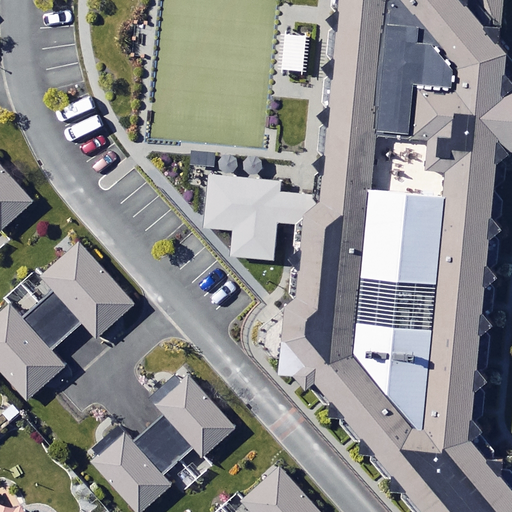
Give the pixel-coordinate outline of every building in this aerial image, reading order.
[(334,0),(313,194),(293,192),(285,191),(286,180),(213,173),(208,228),(236,231),(234,255),(279,259),(282,224),(291,225),(310,227),(296,379),(407,511),(511,511),(511,486),(483,448),(506,149),(511,85),(511,81),(511,48),(505,42),(508,0),(334,0)] [(310,36),(288,35),(285,70),(308,71),(310,36)] [(307,105),(282,102),(278,151),(303,153),(307,105)] [(0,226),(1,228),(31,199),(0,167),(0,226)] [(21,317),(10,304),(0,312),(0,368),(26,398),(64,365),(50,350),(82,321),(96,336),(133,303),(78,241),(41,274),(53,288),(21,317)] [(132,440),(123,431),(91,460),(137,511),(170,483),(164,476),(195,448),(200,455),(233,426),(187,374),(154,403),(163,413),(132,440)] [(319,511),(277,466),(240,500),(250,511),(319,511)] [(0,507),(0,511),(23,511),(16,499),(0,507)]
